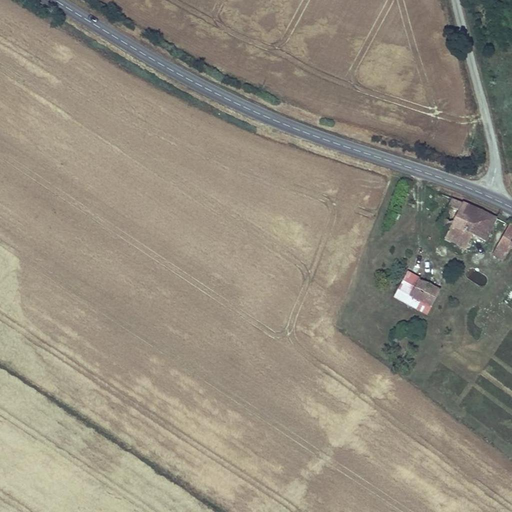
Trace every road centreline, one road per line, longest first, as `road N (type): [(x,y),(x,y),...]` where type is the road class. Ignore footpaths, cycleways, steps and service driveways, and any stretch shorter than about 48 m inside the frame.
road 1 (tertiary): [(57,0),(236,100),(485,191)]
road 2 (unclassified): [(454,0),(491,150),(485,191)]
